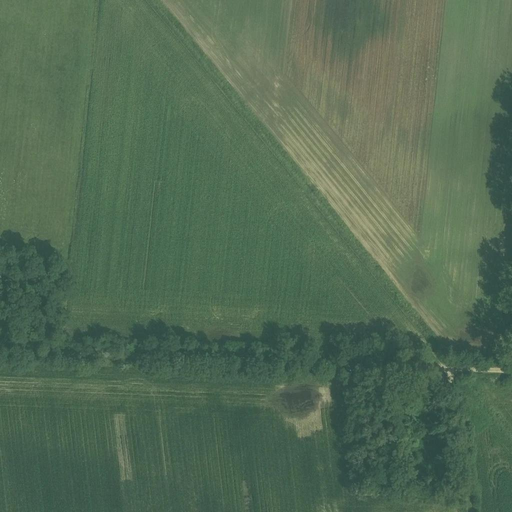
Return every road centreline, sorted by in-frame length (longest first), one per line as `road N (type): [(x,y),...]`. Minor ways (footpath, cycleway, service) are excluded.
road 1 (track): [(0,347),(511,367)]
road 2 (track): [(450,367),(468,511)]
